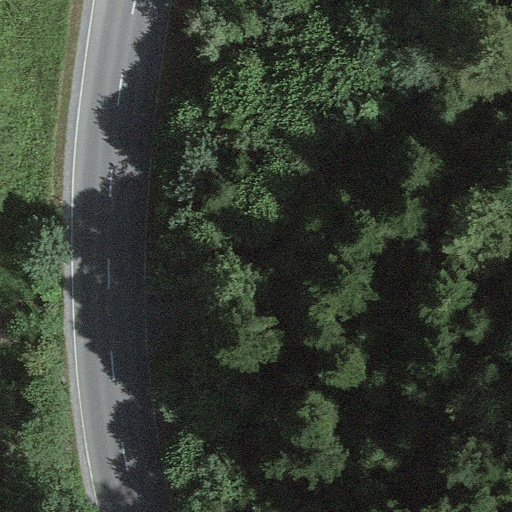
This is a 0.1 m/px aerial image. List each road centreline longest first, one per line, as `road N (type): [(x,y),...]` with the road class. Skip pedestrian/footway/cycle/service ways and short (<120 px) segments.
road 1 (track): [(117,421),(272,215),(511,0)]
road 2 (tertiary): [(137,0),(112,201),(109,315),(132,511)]
